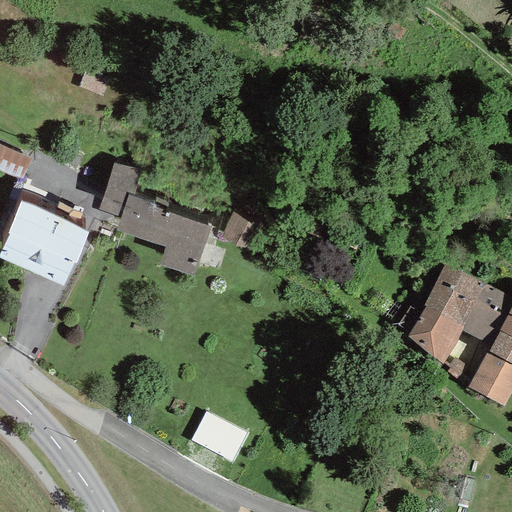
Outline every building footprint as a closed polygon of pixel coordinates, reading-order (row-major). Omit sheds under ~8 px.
[(404,29),(391,22),(385,33),(398,40),(404,29)] [(85,69),(78,87),(103,96),(110,78),(85,69)] [(0,170),(21,180),(30,159),(0,144),(0,170)] [(194,276),(211,227),(165,211),(169,203),(156,198),(153,206),(133,197),(140,169),(114,163),(106,187),(98,210),(120,218),(117,229),(164,247),(159,265),(194,276)] [(9,234),(0,252),(0,258),(63,286),(74,263),(75,264),(89,233),(20,202),(7,234),(9,234)] [(463,327),(484,284),(444,264),(423,306),(425,308),(463,327)] [(463,327),(461,331),(491,347),(499,331),(511,306),(511,298),(484,284),(463,327)] [(511,306),(499,331),(511,338),(511,306)] [(461,331),(463,327),(425,308),(420,314),(410,307),(397,325),(409,333),(407,337),(442,365),(461,331)] [(467,387),(504,406),(511,390),(511,338),(499,331),(491,347),(488,352),(487,351),(476,372),(467,387)] [(447,372),(467,387),(476,372),(456,357),(447,372)] [(192,436),(235,457),(249,427),(206,406),(192,436)]
